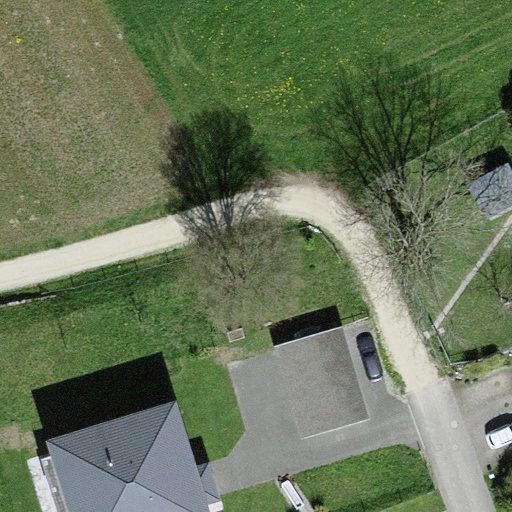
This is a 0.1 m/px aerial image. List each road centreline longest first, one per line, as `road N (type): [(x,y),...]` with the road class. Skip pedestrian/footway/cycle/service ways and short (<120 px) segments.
road 1 (track): [(0,274),(264,208),(323,208),(352,235),(434,380)]
road 2 (residential): [(482,511),(434,380)]
